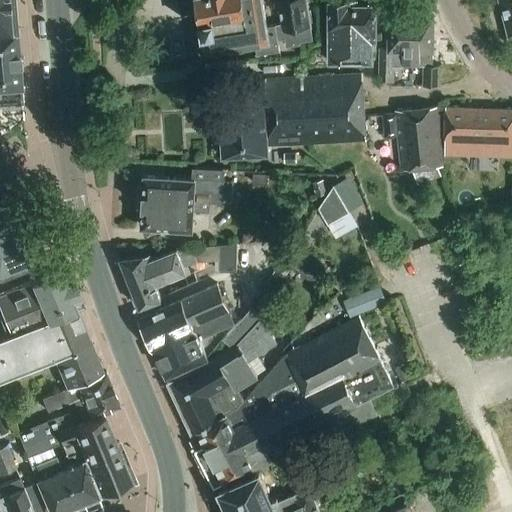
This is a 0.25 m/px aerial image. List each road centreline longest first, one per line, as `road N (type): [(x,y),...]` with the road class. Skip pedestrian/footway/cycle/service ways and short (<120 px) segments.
road 1 (primary): [(173,511),(163,446),(87,246),(69,149)]
road 2 (primary): [(69,149),(56,0)]
